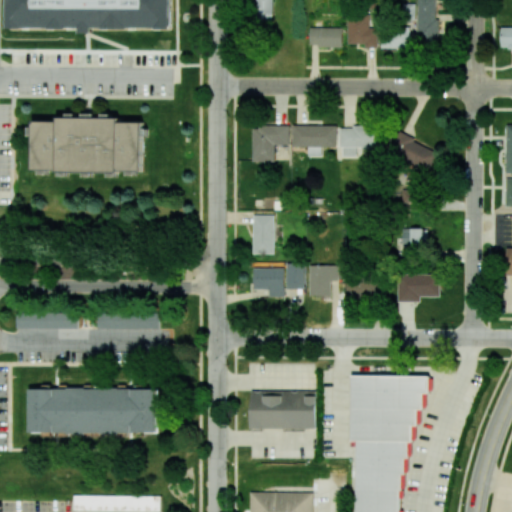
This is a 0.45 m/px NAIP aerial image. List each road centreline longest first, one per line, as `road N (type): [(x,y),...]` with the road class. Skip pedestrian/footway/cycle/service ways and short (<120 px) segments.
road 1 (residential): [(216,511),(216,86)]
road 2 (residential): [(472,338),(473,0)]
road 3 (residential): [(216,336),(511,338)]
road 4 (residential): [(216,86),(511,88)]
road 5 (residential): [(0,277),(216,282)]
road 6 (residential): [(216,263),(0,260)]
road 7 (residential): [(178,73),(0,72)]
road 8 (residential): [(0,347),(175,347)]
road 9 (secondary): [(474,511),(511,390)]
